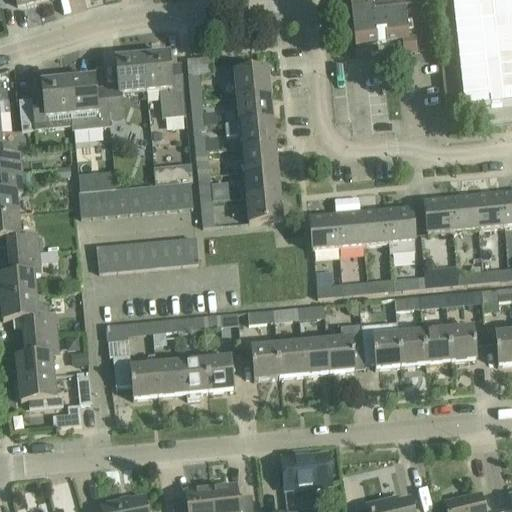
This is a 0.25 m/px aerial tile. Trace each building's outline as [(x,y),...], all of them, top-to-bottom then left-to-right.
[(14,0),(17,9),(37,4),(35,0),(14,0)] [(511,0),(451,0),(464,111),(511,106),(511,0)] [(371,9),(351,12),(355,48),(366,46),(378,45),(386,44),(402,42),(404,55),(417,53),(415,40),(415,39),(409,40),(405,5),(380,8),(371,9)] [(159,94),(162,123),(186,121),(183,87),(181,67),(169,68),(168,57),(141,59),(144,95),(159,94)] [(109,122),(123,121),(121,97),(144,95),(141,59),(116,62),(119,89),(106,90),(109,122)] [(441,66),(446,116),(456,115),(451,65),(441,66)] [(270,97),(267,72),(234,75),(236,101),(270,97)] [(68,82),(71,130),(72,134),(109,131),(109,122),(106,90),(95,92),(94,80),(68,82)] [(190,105),(201,104),(199,80),(188,81),(190,105)] [(43,101),(32,102),(34,134),(71,130),(68,82),(42,85),(43,101)] [(272,123),(270,97),(236,101),(239,126),(272,123)] [(32,102),(19,103),(21,123),(22,135),(34,134),(32,102)] [(213,113),(202,114),(201,104),(190,105),(192,130),(204,129),(204,128),(215,127),(213,113)] [(275,148),(272,123),(239,126),(226,127),(227,138),(240,137),(241,151),(275,148)] [(204,129),(192,130),(195,156),(206,155),(204,129)] [(0,179),(22,177),(19,155),(4,156),(2,137),(0,136),(0,179)] [(277,174),(275,148),(241,151),(244,177),(277,174)] [(209,181),(206,155),(195,156),(197,182),(209,181)] [(185,174),(180,179),(180,187),(193,186),(192,174),(185,174)] [(246,203),(280,199),(277,174),(244,177),(246,203)] [(0,219),(19,218),(17,196),(23,195),(22,177),(0,179),(0,219)] [(211,206),(209,181),(197,182),(199,207),(211,206)] [(193,212),(191,187),(178,188),(180,213),(193,212)] [(168,214),(180,213),(178,188),(166,189),(168,214)] [(155,215),(168,214),(166,189),(153,190),(155,215)] [(143,216),(155,215),(153,190),(141,191),(143,216)] [(130,218),(143,216),(141,191),(128,192),(130,218)] [(118,219),(130,218),(128,192),(116,194),(118,219)] [(106,220),(118,219),(116,194),(104,195),(106,220)] [(93,221),(106,220),(104,195),(91,196),(93,221)] [(81,222),(93,221),(91,196),(79,197),(81,222)] [(511,196),(501,198),(504,233),(511,232),(511,196)] [(475,200),(478,235),(504,233),(501,198),(475,200)] [(249,227),(282,224),(280,199),(246,203),(249,227)] [(475,200),(450,202),(453,238),(478,235),(475,200)] [(427,240),(453,238),(450,202),(424,205),(427,240)] [(202,232),(213,231),(211,206),(199,207),(202,232)] [(411,212),(387,214),(391,246),(392,257),(415,255),(414,244),(413,232),(411,212)] [(365,248),(390,246),(387,214),(362,216),(365,248)] [(338,251),(365,248),(362,216),(334,219),(338,251)] [(39,258),(37,235),(20,237),(19,218),(0,219),(0,248),(8,248),(9,260),(39,258)] [(309,221),(312,253),(338,251),(334,219),(309,221)] [(196,242),(183,243),(186,269),(198,268),(196,242)] [(186,269),(183,243),(171,245),(173,270),(186,269)] [(171,245),(159,246),(161,271),(173,270),(171,245)] [(161,271),(159,246),(146,247),(148,272),(161,271)] [(146,247),(134,248),(136,273),(148,272),(146,247)] [(136,273),(134,248),(121,249),(124,274),(136,273)] [(121,249),(109,250),(111,276),(124,274),(121,249)] [(111,276),(109,250),(96,251),(99,277),(111,276)] [(6,279),(0,279),(0,290),(1,303),(36,300),(34,276),(41,275),(40,267),(50,266),(60,265),(59,255),(39,256),(39,258),(9,260),(10,278),(6,279)] [(423,274),(424,282),(425,293),(457,290),(456,278),(455,271),(423,274)] [(482,276),(481,276),(482,288),(509,285),(508,273),(492,274),(482,276)] [(482,288),(481,276),(456,278),(457,290),(482,288)] [(393,285),(394,296),(425,293),(424,282),(393,285)] [(394,296),(393,285),(367,287),(368,298),(394,296)] [(342,290),(343,300),(368,298),(367,287),(342,290)] [(317,303),(343,300),(342,290),(316,292),(317,303)] [(511,292),(480,295),(481,307),(511,304),(511,292)] [(481,307),(480,295),(445,299),(446,311),(481,307)] [(419,301),(421,313),(446,311),(445,299),(419,301)] [(27,342),(56,340),(54,317),(38,319),(36,300),(1,303),(3,324),(13,323),(14,330),(25,329),(27,342)] [(419,301),(394,303),(395,315),(421,313),(419,301)] [(299,325),(324,323),(323,310),(298,312),(299,325)] [(272,315),(274,327),(299,325),(298,312),(272,315)] [(274,327),(272,315),(248,317),(248,330),(274,327)] [(201,322),(203,334),(238,331),(237,319),(201,322)] [(201,322),(176,324),(177,336),(203,334),(201,322)] [(151,326),(152,338),(177,336),(176,324),(151,326)] [(151,326),(124,328),(125,340),(152,338),(151,326)] [(397,327),(360,331),(361,341),(362,341),(364,363),(365,368),(375,367),(375,373),(387,372),(400,371),(401,371),(398,337),(397,327)] [(474,330),(448,333),(451,366),(477,364),(474,330)] [(340,333),(341,343),(326,344),(329,377),(355,375),(354,364),(364,363),(362,341),(361,341),(360,331),(340,333)] [(427,368),(451,366),(448,333),(423,335),(427,368)] [(511,334),(494,336),(497,370),(511,368),(511,334)] [(398,337),(401,371),(427,368),(423,335),(398,337)] [(17,361),(19,383),(53,381),(51,358),(58,357),(56,340),(27,342),(28,360),(17,361)] [(304,379),(327,377),(329,377),(326,344),(301,346),(304,379)] [(279,382),(303,380),(304,379),(301,346),(276,349),(279,382)] [(254,384),(278,382),(279,382),(276,349),(251,351),(254,384)] [(88,368),(87,356),(71,357),(73,369),(88,368)] [(130,359),(113,361),(113,362),(113,372),(116,391),(132,390),(133,403),(146,402),(158,401),(155,368),(154,359),(149,359),(145,363),(146,369),(131,370),(130,359)] [(205,363),(209,396),(234,394),(231,361),(205,363)] [(180,366),(184,399),(187,398),(187,404),(201,402),(200,397),(209,396),(205,363),(180,366)] [(184,399),(180,366),(155,368),(158,401),(184,399)] [(88,377),(75,379),(78,410),(91,409),(88,377)] [(19,383),(21,405),(29,405),(29,413),(63,410),(62,400),(55,400),(53,381),(19,383)] [(328,458),(282,463),(286,494),(331,490),(328,458)] [(253,511),(253,508),(238,510),(236,489),(211,492),(213,511),(253,511)] [(173,510),(172,511),(213,511),(211,492),(186,494),(187,509),(173,510)] [(483,511),(480,497),(445,505),(446,511),(483,511)] [(146,511),(144,499),(101,508),(102,511),(146,511)]
